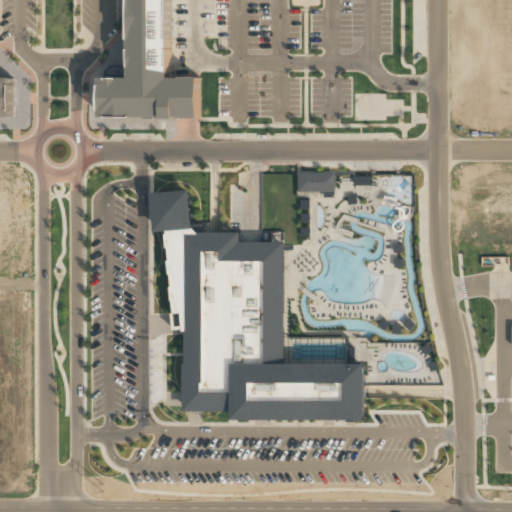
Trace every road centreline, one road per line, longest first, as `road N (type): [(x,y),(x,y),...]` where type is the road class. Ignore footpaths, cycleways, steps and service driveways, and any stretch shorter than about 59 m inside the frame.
road 1 (residential): [(437,0),(438,243),(463,394),(463,511)]
road 2 (residential): [(84,151),(511,150)]
road 3 (residential): [(41,170),(47,511)]
road 4 (residential): [(75,511),(75,170)]
road 5 (residential): [(57,125),(33,146),(41,170),(56,177),(79,168),(84,151),(73,130),(57,125)]
road 6 (residential): [(79,136),(75,74),(98,42),(99,0)]
road 7 (residential): [(17,0),(18,37),(42,78),(39,134)]
